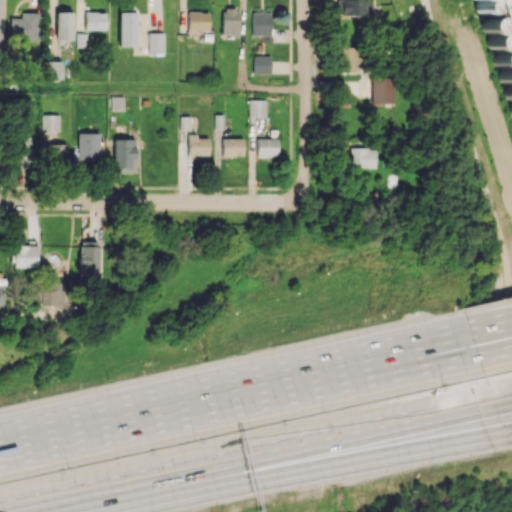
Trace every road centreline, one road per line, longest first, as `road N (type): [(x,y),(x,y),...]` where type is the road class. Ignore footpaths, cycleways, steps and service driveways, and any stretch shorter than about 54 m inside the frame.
road 1 (motorway): [(7,511),(491,397)]
road 2 (motorway): [(477,352),(0,445)]
road 3 (motorway): [(470,332),(0,443)]
road 4 (motorway): [(57,511),(500,426)]
road 5 (residential): [(298,202),(0,201)]
road 6 (residential): [(302,0),(305,187),(298,202)]
